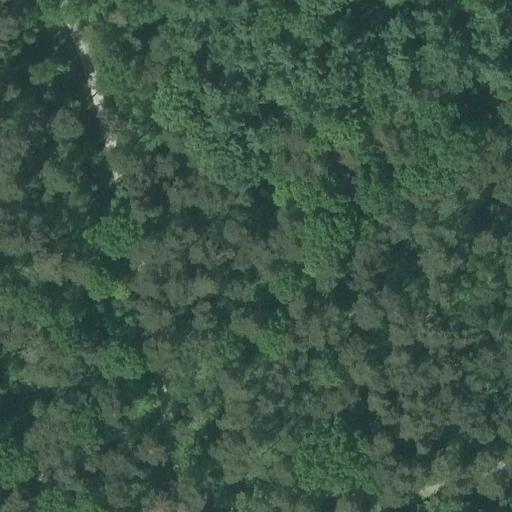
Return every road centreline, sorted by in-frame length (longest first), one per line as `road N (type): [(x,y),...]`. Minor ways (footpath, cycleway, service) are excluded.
road 1 (track): [(79,0),(195,511)]
road 2 (unclassified): [(511,460),(359,511)]
